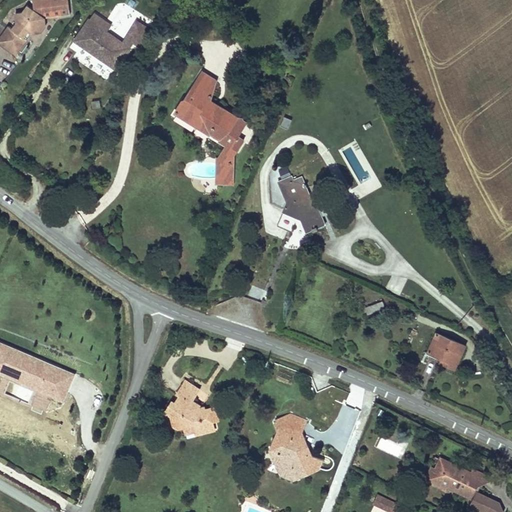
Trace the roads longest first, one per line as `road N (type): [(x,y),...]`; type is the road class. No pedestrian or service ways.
road 1 (tertiary): [(511,449),(297,354),(166,308)]
road 2 (unknown): [(222,66),(184,41),(155,54),(120,185),(61,241)]
road 3 (tertiary): [(144,298),(0,195)]
road 4 (residential): [(140,364),(83,511)]
